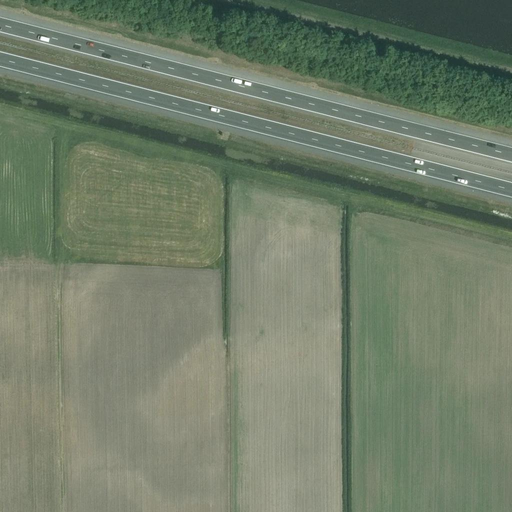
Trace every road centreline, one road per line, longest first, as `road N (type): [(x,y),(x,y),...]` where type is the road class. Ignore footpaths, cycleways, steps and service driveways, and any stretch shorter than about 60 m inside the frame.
road 1 (motorway): [(511,151),(0,20)]
road 2 (motorway): [(0,57),(511,187)]
